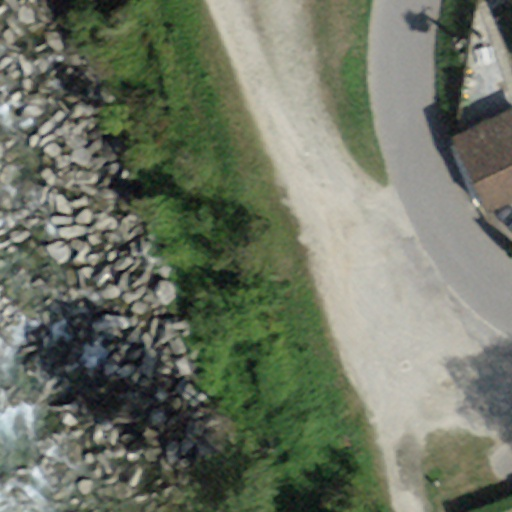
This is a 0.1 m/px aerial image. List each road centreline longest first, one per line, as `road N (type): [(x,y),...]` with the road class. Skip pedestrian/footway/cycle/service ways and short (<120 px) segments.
road 1 (track): [(416,511),(216,0)]
road 2 (unclassified): [(409,0),(402,89),(424,188),(475,270),(511,303)]
road 3 (track): [(399,465),(475,270)]
